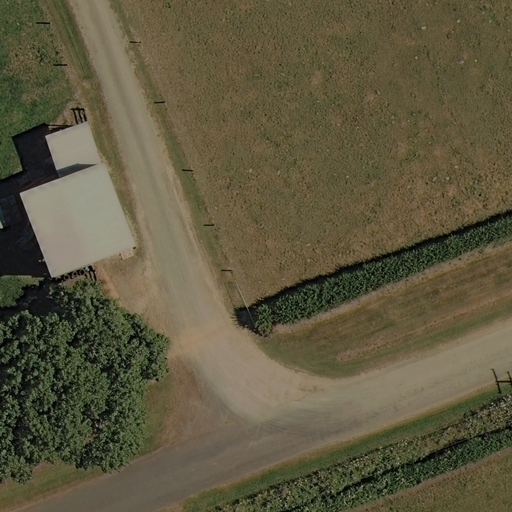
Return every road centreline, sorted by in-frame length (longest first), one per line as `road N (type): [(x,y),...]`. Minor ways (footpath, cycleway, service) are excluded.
road 1 (unclassified): [(511,338),(59,511)]
road 2 (track): [(80,0),(243,441)]
